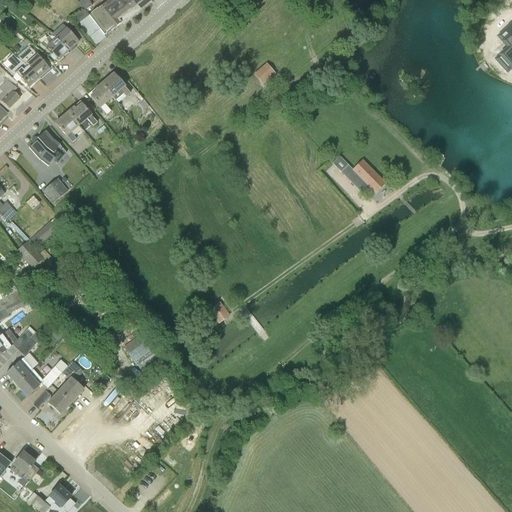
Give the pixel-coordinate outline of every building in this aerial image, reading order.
[(81,10),(91,5),(87,0),(83,0),(78,3),(81,10)] [(110,0),(89,16),(89,17),(104,36),(120,23),(118,20),(137,6),(140,9),(151,0),(150,0),(110,0)] [(79,24),(89,16),(84,10),(74,18),(79,24)] [(90,17),(81,22),(85,30),(94,25),(90,17)] [(78,42),(67,29),(63,25),(52,34),(68,52),(78,42)] [(58,61),(68,52),(52,34),(42,44),(58,61)] [(19,59),(18,59),(26,65),(39,79),(40,78),(44,73),(49,69),(36,56),(36,55),(30,49),(19,59)] [(13,53),(6,60),(7,61),(11,66),(7,69),(7,70),(13,77),(16,75),(28,88),(33,84),(37,80),(39,79),(26,65),(18,59),(17,57),(13,53)] [(266,65),(254,75),(262,84),(274,74),(266,65)] [(107,79),(101,85),(112,98),(120,91),(123,94),(126,98),(130,95),(124,88),(114,76),(113,74),(107,79)] [(0,89),(3,92),(0,95),(0,100),(0,101),(9,109),(20,98),(12,91),(15,88),(7,80),(0,87),(0,89)] [(115,102),(112,98),(101,85),(94,90),(96,92),(90,97),(106,116),(110,112),(104,105),(111,98),(115,102)] [(93,127),(97,124),(81,105),(75,110),(73,108),(67,113),(78,126),(86,119),(93,127)] [(55,123),(55,124),(72,144),(77,141),(70,133),(78,126),(67,113),(61,119),(55,123)] [(36,145),(34,144),(28,148),(38,160),(48,168),(54,160),(49,156),(51,153),(53,154),(60,146),(53,140),(45,132),(37,139),(38,142),(36,145)] [(348,166),(341,158),(333,166),(341,174),(348,166)] [(353,171),(375,193),(384,184),(362,162),(353,171)] [(67,193),(64,188),(57,180),(42,192),(52,205),(67,193)] [(0,198),(5,194),(1,191),(0,189),(0,214),(2,217),(6,221),(15,212),(6,203),(2,206),(0,203),(0,198)] [(64,225),(57,217),(55,218),(50,222),(55,228),(58,231),(60,228),(64,225)] [(44,250),(38,255),(33,250),(55,230),(49,223),(27,243),(17,252),(37,274),(42,268),(46,273),(50,269),(46,265),(52,259),(44,250)] [(67,271),(73,279),(86,270),(80,262),(67,271)] [(76,285),(79,289),(87,282),(84,278),(76,285)] [(0,310),(5,308),(21,300),(15,287),(1,294),(0,292),(0,310)] [(5,308),(8,315),(24,307),(24,306),(22,301),(21,300),(5,308)] [(229,316),(219,303),(208,311),(218,325),(229,316)] [(0,321),(9,317),(8,315),(5,308),(0,310),(0,321)] [(44,329),(50,334),(55,330),(49,324),(44,329)] [(32,335),(27,330),(17,341),(8,329),(2,335),(0,335),(0,355),(13,346),(17,351),(29,339),(32,335)] [(168,364),(159,350),(159,351),(156,347),(156,348),(144,332),(122,348),(134,363),(137,367),(137,366),(146,379),(168,364)] [(59,334),(54,339),(58,342),(62,337),(59,334)] [(29,339),(35,346),(38,342),(32,336),(29,339)] [(24,357),(35,346),(29,339),(17,351),(24,357)] [(28,375),(32,370),(23,359),(18,363),(6,373),(16,385),(28,375)] [(61,373),(67,367),(60,361),(42,381),(32,370),(28,375),(16,386),(27,398),(39,387),(38,386),(40,383),(47,390),(61,373)] [(83,390),(74,381),(82,371),(71,362),(67,367),(62,373),(61,373),(47,390),(53,383),(60,390),(58,392),(71,403),(83,390)] [(38,410),(45,403),(51,396),(45,391),(33,405),(38,410)] [(70,404),(71,403),(58,392),(47,404),(60,415),(59,414),(69,402),(70,404)] [(28,483),(38,470),(32,465),(34,463),(22,453),(9,470),(21,479),(20,481),(25,485),(28,483)] [(0,454),(0,477),(11,464),(0,454)] [(46,511),(54,502),(61,508),(71,498),(58,486),(48,497),(49,497),(43,504),(33,494),(26,503),(30,506),(31,506),(37,511),(46,511)]
